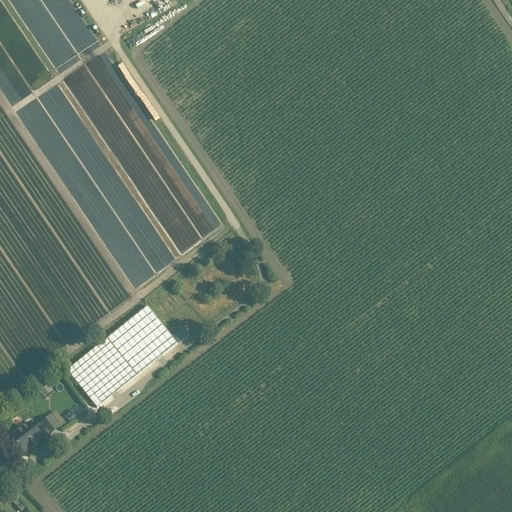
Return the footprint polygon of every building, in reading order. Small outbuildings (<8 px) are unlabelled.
[(148,307),(108,339),(138,377),(178,344),(148,307)] [(179,344),(191,335),(184,327),(173,336),(179,344)] [(108,339),(67,372),(97,409),(138,377),(108,339)] [(51,417),(41,424),(50,436),(59,428),(51,417)] [(30,423),(25,426),(25,427),(20,431),(21,432),(13,438),(24,452),(30,447),(32,450),(38,445),(36,443),(42,438),(31,424),(30,424),(30,423)]
